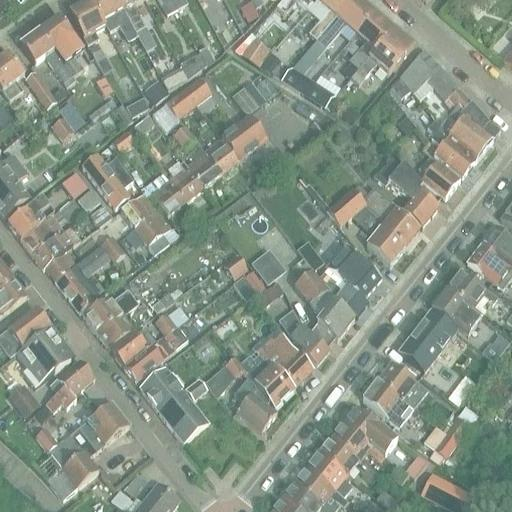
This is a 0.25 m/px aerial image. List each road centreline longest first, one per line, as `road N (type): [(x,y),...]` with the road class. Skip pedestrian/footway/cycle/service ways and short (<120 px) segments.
road 1 (residential): [(236,511),(511,161)]
road 2 (residential): [(214,511),(0,237)]
road 3 (residential): [(511,104),(395,0)]
